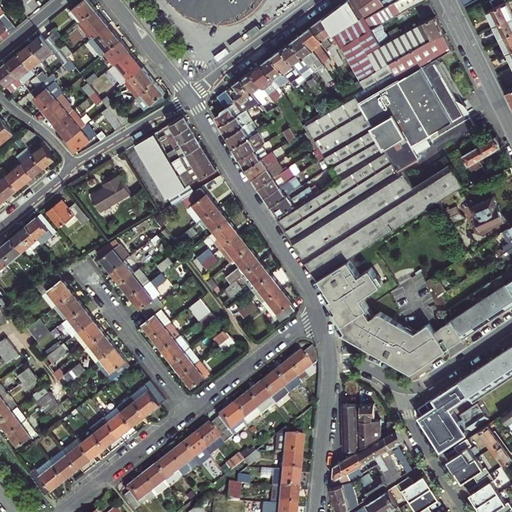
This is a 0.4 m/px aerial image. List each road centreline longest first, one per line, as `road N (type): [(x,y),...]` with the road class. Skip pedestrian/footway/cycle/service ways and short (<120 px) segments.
road 1 (residential): [(318,310),(188,99)]
road 2 (residential): [(79,267),(189,412)]
road 3 (residential): [(322,0),(188,99)]
road 4 (residential): [(189,412),(318,310)]
road 5 (residential): [(63,511),(189,412)]
road 6 (residential): [(317,511),(329,365)]
road 7 (tertiary): [(447,0),(511,129)]
road 8 (residential): [(401,387),(415,432),(465,511)]
road 9 (residential): [(188,99),(73,164)]
road 10 (residential): [(511,326),(425,383),(401,387)]
road 11 (residential): [(188,99),(111,0)]
